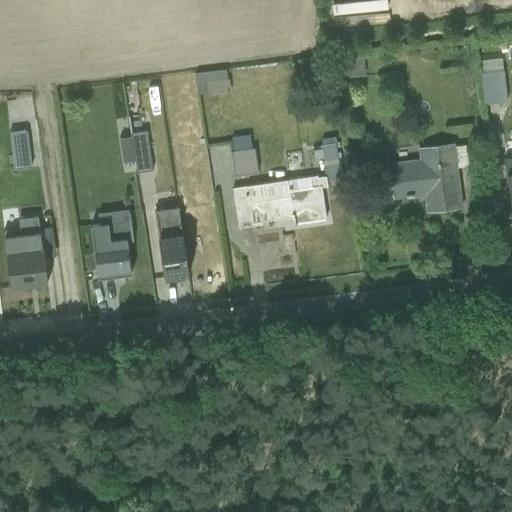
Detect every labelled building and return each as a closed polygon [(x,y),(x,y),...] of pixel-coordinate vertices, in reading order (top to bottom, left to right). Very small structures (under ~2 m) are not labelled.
[(188,96),(216,90),(212,68),(183,74),(188,96)] [(134,130),(105,134),(109,160),(121,158),(123,169),(139,167),(134,130)] [(320,141),(299,146),(302,160),(323,155),(320,141)] [(422,211),(458,206),(450,141),(414,146),(416,160),(384,164),(389,201),(420,197),(422,211)] [(218,149),(222,172),(245,169),(241,146),(218,149)] [(12,152),(12,173),(24,172),(24,152),(12,152)] [(290,229),(322,224),(314,174),(227,187),(233,225),(288,217),(290,229)] [(0,215),(0,228),(46,223),(41,175),(0,179),(0,199),(2,215),(0,215)] [(143,274),(179,275),(181,228),(166,227),(167,204),(145,204),(143,274)] [(87,277),(125,272),(120,235),(82,240),(87,277)] [(0,288),(26,285),(20,237),(0,239),(0,288)]
